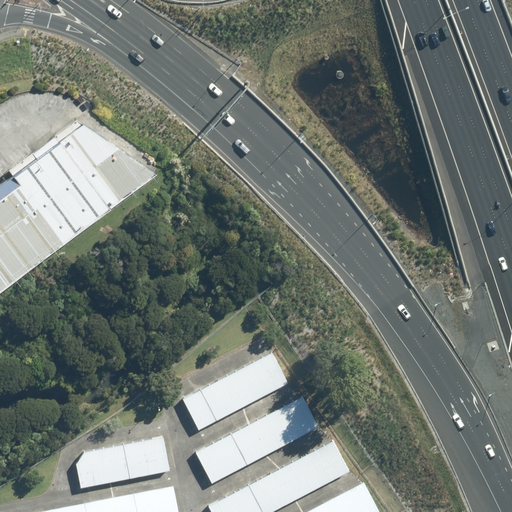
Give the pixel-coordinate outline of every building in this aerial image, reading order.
[(0,184),(0,206),(40,261),(155,172),(141,163),(75,119),(42,145),(8,170),(13,176),(0,184)] [(0,289),(40,261),(0,206),(0,289)] [(269,352),(181,399),(199,433),(287,386),(269,352)] [(301,396),(197,453),(213,483),(318,426),(301,396)] [(163,441),(72,458),(78,490),(169,473),(163,441)] [(330,444),(211,507),(214,511),(279,511),(347,476),(330,444)] [(374,511),(361,488),(317,511),(374,511)] [(178,511),(175,493),(67,511),(178,511)]
